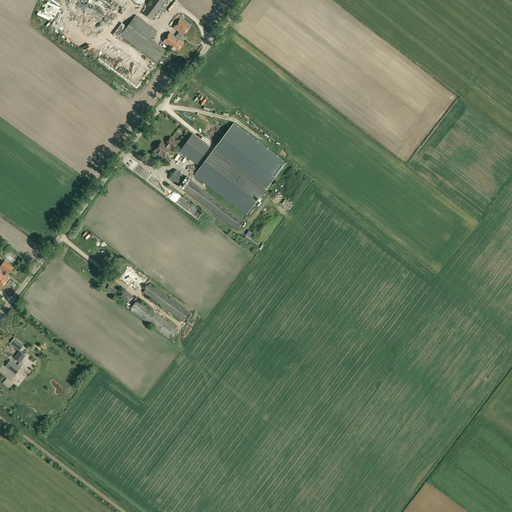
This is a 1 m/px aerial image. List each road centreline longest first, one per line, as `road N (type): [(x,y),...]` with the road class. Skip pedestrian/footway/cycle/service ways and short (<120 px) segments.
road 1 (unclassified): [(0,323),(247,0)]
road 2 (unclassified): [(123,511),(0,417)]
